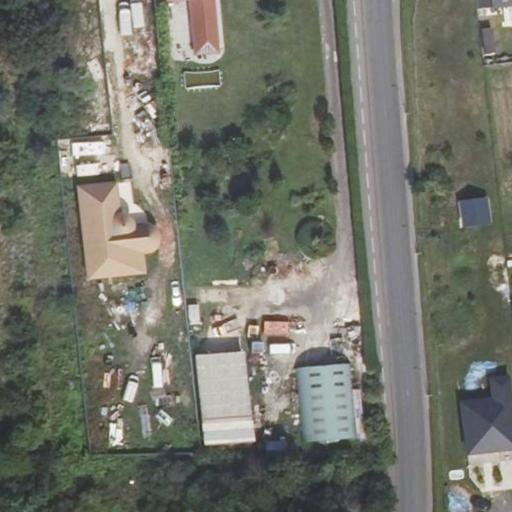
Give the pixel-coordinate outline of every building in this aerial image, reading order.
[(205,22),(202,0),(181,0),(184,22),(205,22)] [(157,30),(133,31),(135,76),(158,75),(157,30)] [(104,179),(67,183),(74,255),(130,249),(132,249),(134,249),(136,249),(138,248),(139,248),(141,247),(142,246),(143,245),(145,243),(146,242),(147,239),(147,238),(147,237),(147,235),(147,234),(147,232),(147,231),(146,229),(145,227),(144,225),(143,224),(140,222),(137,221),(135,220),(132,220),(130,220),(127,221),(120,222),(120,220),(119,218),(118,216),(116,214),(114,213),(112,212),(110,212),(108,212),(104,179)] [(203,448),(254,442),(244,349),(193,354),(203,448)] [(350,366),(297,369),(305,445),(357,441),(350,366)] [(462,403),(468,455),(511,449),(511,415),(508,378),(490,379),(492,400),(462,403)]
